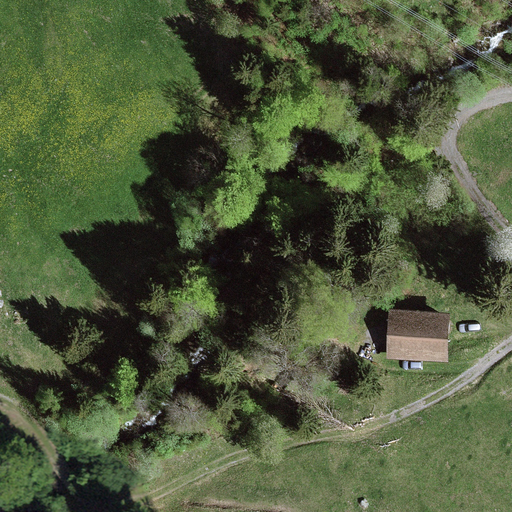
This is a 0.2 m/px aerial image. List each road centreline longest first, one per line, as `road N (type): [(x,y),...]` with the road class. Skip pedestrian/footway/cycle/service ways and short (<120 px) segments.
road 1 (track): [(511,339),(372,426),(235,453),(128,511)]
road 2 (track): [(511,91),(458,112),(446,145),(511,242)]
road 3 (track): [(90,511),(24,412),(0,403)]
